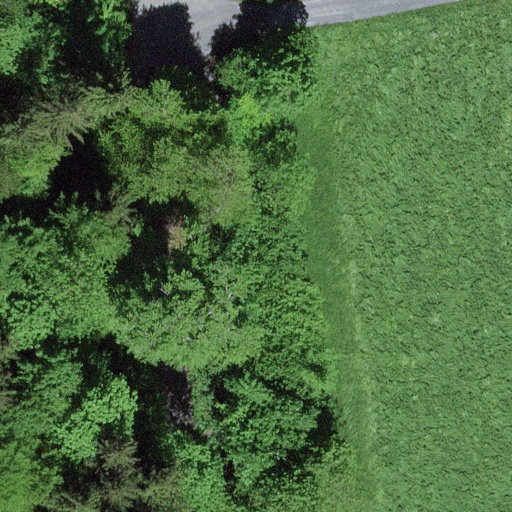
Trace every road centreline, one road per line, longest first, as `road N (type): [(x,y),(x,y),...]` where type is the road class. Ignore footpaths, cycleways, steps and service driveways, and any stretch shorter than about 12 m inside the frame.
road 1 (track): [(140,27),(148,182),(190,511)]
road 2 (track): [(140,27),(390,0)]
